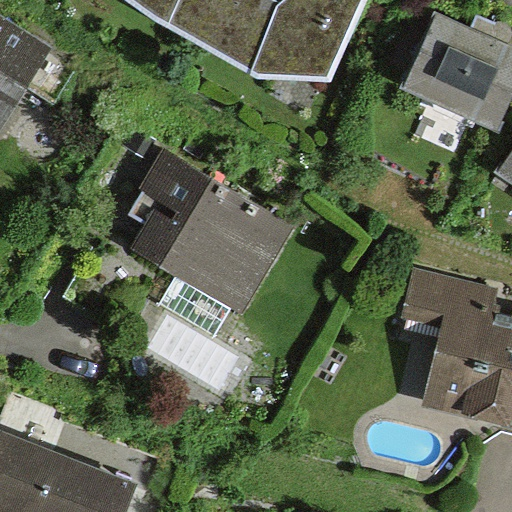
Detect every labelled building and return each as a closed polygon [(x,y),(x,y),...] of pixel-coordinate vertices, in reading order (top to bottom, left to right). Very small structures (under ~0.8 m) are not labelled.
[(126,0),(170,33),(251,78),(329,86),(366,0),(126,0)] [(511,97),(511,51),(432,17),(400,89),(497,131),(511,97)] [(0,118),(47,50),(0,18),(0,118)] [(511,151),(494,178),(511,190),(511,151)] [(295,226),(166,153),(142,194),(159,203),(133,249),(245,313),(295,226)] [(499,288),(417,269),(407,313),(441,321),(422,404),(511,424),(511,311),(494,307),(499,288)] [(121,511),(128,495),(2,445),(0,450),(0,511),(121,511)]
